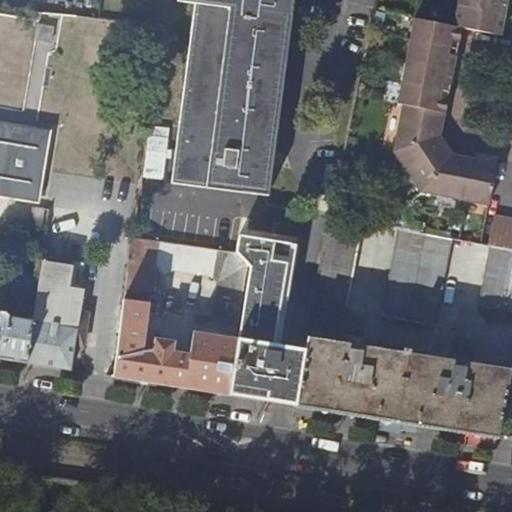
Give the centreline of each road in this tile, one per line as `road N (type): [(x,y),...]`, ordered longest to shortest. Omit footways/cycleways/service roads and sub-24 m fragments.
road 1 (unknown): [(72,414),(106,210),(136,202),(267,215),(286,207),(295,197),(326,0)]
road 2 (tertiary): [(0,403),(511,483)]
